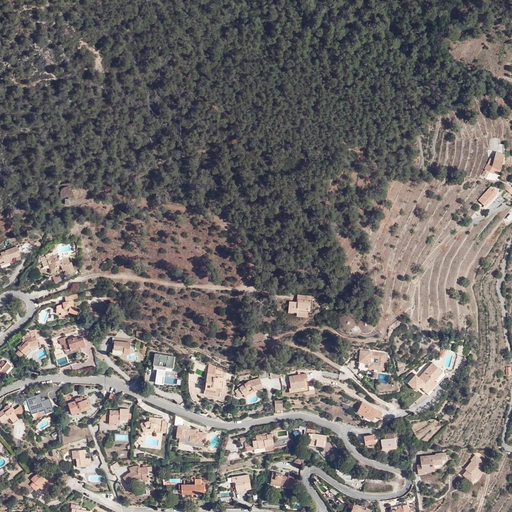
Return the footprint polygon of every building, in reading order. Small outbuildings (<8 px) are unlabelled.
[(503,154),(503,144),(498,143),(493,159),(489,158),(480,174),(486,177),(488,171),(493,173),(494,170),(497,172),(499,169),(503,154)] [(479,199),(481,200),(487,205),(490,201),(488,199),(493,193),(491,192),(493,189),(489,185),(479,198),(479,199)] [(70,199),(69,187),(68,187),(66,187),(63,188),(61,189),(60,192),(60,195),(61,197),(63,199),(65,200),(65,204),(69,204),(69,200),(70,199)] [(501,196),(488,206),(492,210),(504,200),(501,196)] [(17,246),(1,252),(2,255),(0,255),(0,263),(10,259),(9,259),(9,257),(11,256),(11,257),(20,254),(17,246)] [(61,267),(63,270),(68,268),(69,272),(74,269),(71,262),(70,262),(67,256),(63,256),(62,259),(59,258),(57,254),(47,258),(46,256),(40,258),(42,263),(47,261),(49,264),(52,263),(51,268),(58,269),(59,265),(61,265),(61,267)] [(59,273),(52,276),(54,283),(62,280),(59,273)] [(56,313),(61,312),(66,310),(68,311),(77,314),(79,308),(74,306),(74,304),(73,298),(77,297),(76,293),(72,294),(72,293),(65,294),(66,296),(65,297),(65,301),(62,302),(63,304),(59,305),(56,306),(56,313)] [(307,316),(307,311),(308,305),(310,305),(311,299),(311,296),(297,294),(296,301),(289,301),(288,314),(307,316)] [(6,332),(14,324),(13,322),(2,326),(0,329),(6,332)] [(32,337),(31,335),(25,337),(25,339),(18,347),(25,354),(31,349),(30,347),(38,344),(37,339),(36,336),(32,337)] [(86,346),(85,343),(83,337),(77,339),(77,336),(67,340),(66,336),(61,338),(62,344),(64,343),(66,350),(70,348),(70,349),(79,347),(80,348),(86,346)] [(130,343),(130,342),(114,340),(113,349),(123,350),(123,353),(129,353),(130,343)] [(384,368),(386,354),(371,351),(361,350),(359,369),(369,370),(369,367),(384,368)] [(154,365),(159,365),(159,361),(166,362),(166,366),(172,368),(174,357),(156,353),(154,365)] [(0,375),(1,375),(0,373),(0,369),(2,369),(5,372),(12,365),(7,361),(6,362),(3,360),(0,363),(0,375)] [(159,361),(159,365),(158,369),(165,370),(166,366),(166,362),(159,361)] [(437,381),(438,382),(446,375),(432,362),(418,377),(415,374),(407,382),(413,388),(417,384),(420,386),(429,395),(433,391),(432,390),(431,389),(437,381)] [(215,367),(209,364),(207,372),(212,373),(214,374),(215,367)] [(274,369),(269,369),(270,376),(271,378),(277,377),(276,368),(274,369)] [(270,376),(269,369),(259,371),(260,378),(270,376)] [(198,383),(200,376),(189,371),(189,379),(198,383)] [(223,377),(218,376),(212,375),(212,373),(207,372),(204,393),(220,396),(223,377)] [(292,392),(304,390),(310,389),(307,373),(289,376),(292,392)] [(260,378),(248,381),(245,382),(244,380),(237,385),(239,387),(235,390),(239,396),(243,393),(245,396),(254,390),(262,387),(260,378)] [(48,395),(41,397),(42,398),(39,399),(39,398),(38,396),(33,398),(34,402),(30,404),(32,409),(37,407),(38,409),(41,409),(43,406),(43,405),(46,404),(46,405),(51,404),(48,395)] [(89,404),(88,399),(87,398),(83,400),(82,400),(81,396),(75,398),(75,400),(68,402),(71,413),(80,410),(81,411),(85,410),(84,406),(89,405),(89,404)] [(273,399),(275,413),(283,412),(281,398),(273,399)] [(357,411),(365,415),(372,419),(374,415),(375,413),(378,415),(380,416),(383,412),(362,401),(357,411)] [(9,416),(11,419),(16,415),(13,411),(15,409),(12,405),(11,406),(8,403),(4,406),(5,407),(0,411),(0,419),(2,422),(9,416)] [(100,420),(109,420),(120,421),(120,419),(128,419),(128,418),(132,418),(132,413),(128,413),(129,408),(120,408),(120,410),(110,409),(110,413),(105,413),(100,418),(100,420)] [(176,415),(174,424),(179,425),(179,424),(183,425),(184,418),(176,415)] [(163,420),(164,418),(150,417),(150,420),(149,420),(145,422),(145,421),(142,422),(142,423),(145,432),(150,430),(162,431),(162,430),(167,431),(168,421),(163,420)] [(199,430),(191,429),(187,428),(188,426),(188,425),(183,425),(179,424),(179,425),(177,435),(178,435),(177,439),(180,439),(180,435),(185,435),(186,433),(191,434),(191,439),(197,440),(204,440),(206,441),(207,432),(199,431),(199,430)] [(325,446),(327,435),(314,433),(314,429),(307,428),(305,436),(308,437),(307,443),(325,446)] [(381,439),(382,449),(396,447),(398,447),(396,432),(385,434),(385,439),(381,439)] [(203,446),(204,440),(197,440),(191,439),(191,434),(186,433),(185,435),(180,435),(180,439),(180,440),(184,441),(184,443),(203,446)] [(265,444),(265,446),(273,445),(271,433),(267,434),(262,435),(262,434),(251,435),(254,447),(258,446),(258,445),(265,444)] [(374,434),(364,436),(364,440),(366,439),(367,444),(374,442),(375,442),(374,434)] [(77,466),(81,465),(81,463),(90,462),(89,457),(87,457),(87,453),(84,453),(84,449),(72,450),(72,458),(76,457),(77,466)] [(418,472),(424,472),(424,468),(433,466),(433,464),(442,462),(441,459),(446,458),(446,454),(436,455),(421,457),(421,464),(417,465),(418,472)] [(471,461),(465,469),(466,470),(463,474),(471,481),(475,477),(474,476),(478,471),(479,472),(486,464),(475,454),(470,460),(471,461)] [(442,462),(433,464),(433,466),(434,469),(440,468),(447,460),(446,458),(441,459),(442,462)] [(117,462),(112,465),(115,471),(120,468),(117,462)] [(475,477),(471,481),(474,482),(476,481),(478,479),(483,471),(485,469),(487,469),(488,468),(488,466),(488,464),(487,463),(486,464),(479,472),(478,471),(474,476),(475,477)] [(122,476),(128,484),(135,479),(142,478),(142,482),(149,481),(147,471),(151,470),(151,466),(147,466),(146,464),(142,464),(142,466),(139,467),(139,465),(133,465),(128,467),(130,471),(127,473),(122,476)] [(37,472),(35,475),(33,476),(32,475),(30,478),(32,480),(25,487),(33,494),(40,487),(41,488),(48,480),(44,476),(43,477),(41,475),(46,470),(42,467),(38,472),(37,472)] [(291,488),(294,474),(289,473),(288,477),(282,475),(282,473),(272,471),(270,484),(280,485),(286,486),(286,487),(291,488)] [(235,482),(235,486),(244,485),(245,489),(250,488),(248,474),(232,477),(232,482),(235,482)] [(181,493),(189,493),(189,492),(199,492),(204,491),(204,484),(201,484),(201,478),(195,478),(195,484),(179,484),(179,489),(181,489),(181,493)] [(346,478),(346,482),(353,483),(353,488),(363,489),(363,479),(346,478)] [(49,481),(48,480),(41,488),(42,489),(49,481)] [(409,511),(407,503),(398,505),(397,502),(390,503),(392,511),(409,511)] [(71,503),(71,507),(72,507),(71,511),(92,511),(93,510),(79,508),(79,504),(71,503)]
